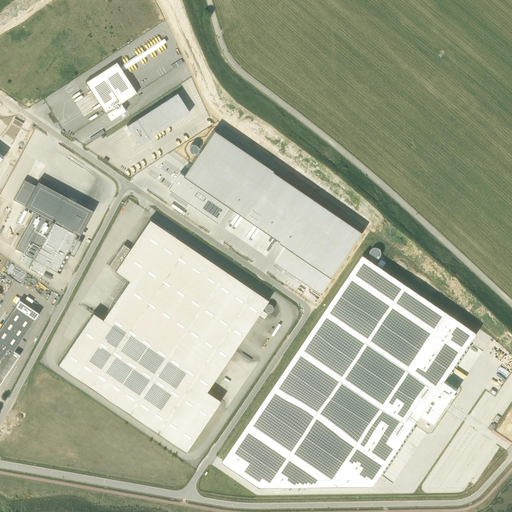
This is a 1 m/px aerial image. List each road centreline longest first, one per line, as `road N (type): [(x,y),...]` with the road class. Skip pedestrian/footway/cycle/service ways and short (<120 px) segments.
road 1 (unclassified): [(184,495),(308,310),(126,184)]
road 2 (tertiary): [(511,302),(233,64),(208,0)]
road 3 (unclassified): [(184,495),(259,506),(456,503),(474,497),(511,456)]
road 4 (unclassified): [(0,421),(126,184)]
road 5 (unclassified): [(0,463),(184,495)]
road 6 (unclassified): [(126,184),(0,96)]
